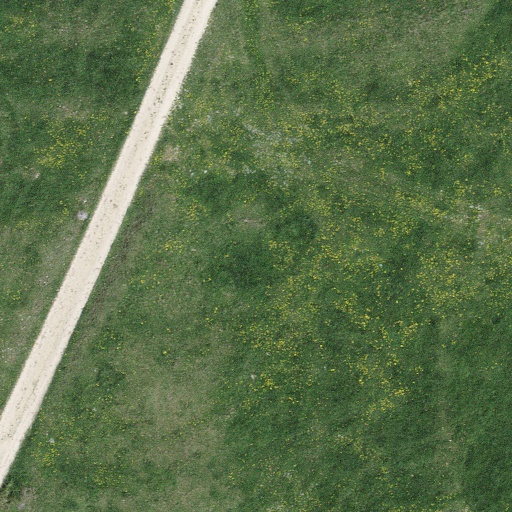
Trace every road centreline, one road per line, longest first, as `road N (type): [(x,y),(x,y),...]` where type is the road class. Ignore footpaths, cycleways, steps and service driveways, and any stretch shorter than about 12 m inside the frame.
road 1 (track): [(0,469),(216,0)]
road 2 (track): [(146,155),(230,152),(511,240)]
road 3 (track): [(230,152),(511,53)]
